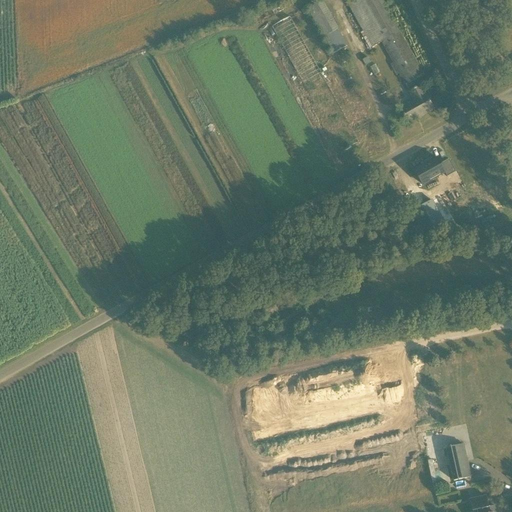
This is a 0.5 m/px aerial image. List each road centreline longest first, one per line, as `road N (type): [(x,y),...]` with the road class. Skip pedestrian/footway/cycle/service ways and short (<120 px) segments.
road 1 (unclassified): [(0,376),(467,115)]
road 2 (unclassified): [(467,115),(412,0)]
